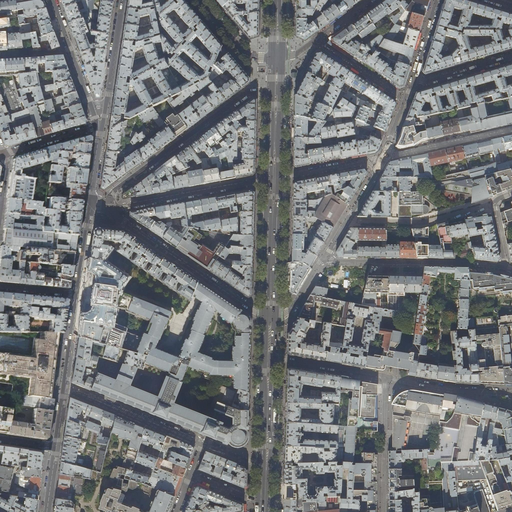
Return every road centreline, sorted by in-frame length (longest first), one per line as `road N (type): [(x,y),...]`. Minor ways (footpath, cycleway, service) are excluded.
road 1 (residential): [(275,92),(246,93),(104,204)]
road 2 (residential): [(104,204),(269,322)]
road 3 (residential): [(323,258),(504,267)]
road 4 (residential): [(104,204),(125,207),(272,178)]
road 5 (residential): [(63,386),(203,442)]
road 6 (primary): [(269,322),(272,178)]
road 7 (residential): [(385,375),(384,511)]
road 8 (residential): [(383,158),(511,128)]
road 9 (residential): [(511,391),(454,390),(385,375)]
